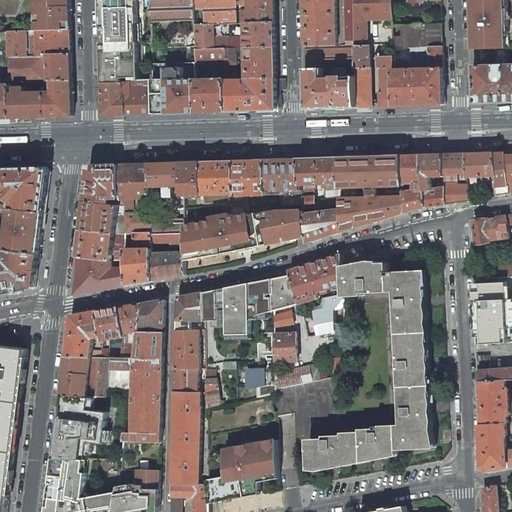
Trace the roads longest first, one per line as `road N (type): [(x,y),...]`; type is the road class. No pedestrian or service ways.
road 1 (residential): [(55,306),(240,277),(457,217)]
road 2 (residential): [(467,481),(457,217)]
road 3 (secondary): [(81,152),(297,145)]
road 4 (residential): [(29,511),(55,306)]
road 5 (residential): [(467,481),(298,511)]
road 6 (secondary): [(297,145),(462,140)]
road 7 (residential): [(55,306),(81,152)]
road 8 (residential): [(81,152),(89,114),(86,0)]
road 9 (residential): [(297,145),(291,0)]
road 10 (residential): [(462,140),(457,0)]
